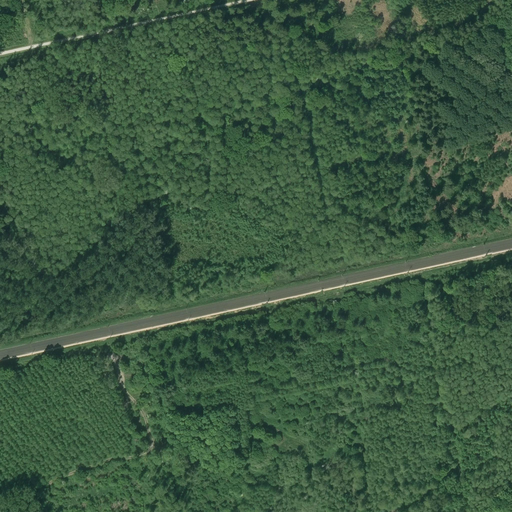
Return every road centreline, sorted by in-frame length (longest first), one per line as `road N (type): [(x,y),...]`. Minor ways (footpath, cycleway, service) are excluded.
road 1 (track): [(374,511),(416,498),(460,455),(424,310)]
road 2 (track): [(0,51),(242,0)]
